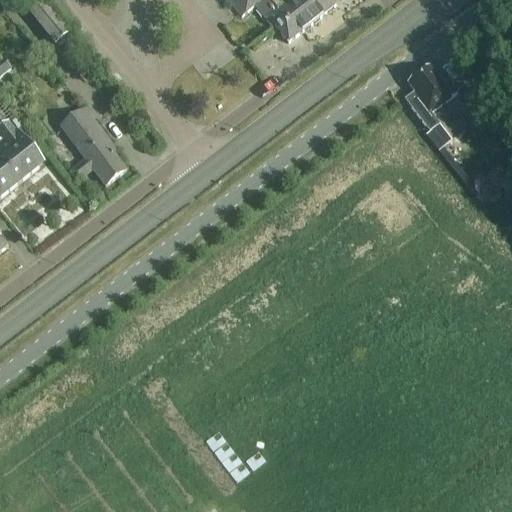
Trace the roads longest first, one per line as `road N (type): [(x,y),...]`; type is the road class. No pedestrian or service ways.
road 1 (unclassified): [(0,378),(492,0)]
road 2 (primary): [(0,332),(431,0)]
road 3 (residential): [(0,298),(386,0)]
